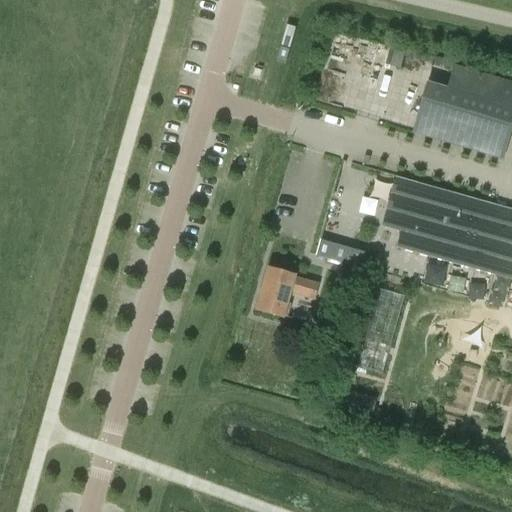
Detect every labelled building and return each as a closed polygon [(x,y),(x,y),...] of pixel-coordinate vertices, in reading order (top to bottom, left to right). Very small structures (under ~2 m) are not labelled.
[(404,52),(391,48),(386,64),(400,68),(404,52)] [(502,160),(511,126),(511,109),(427,84),(413,133),(502,160)] [(511,209),(396,176),(386,211),(405,216),(396,249),(429,258),(494,276),(498,260),(511,263),(511,209)] [(368,254),(319,240),(315,255),(364,269),(368,254)] [(314,284),(313,284),(306,282),(295,279),(295,278),(269,271),(258,310),(282,318),(289,293),(314,300),(318,285),(314,284)] [(365,366),(388,371),(404,293),(381,289),(365,366)]
